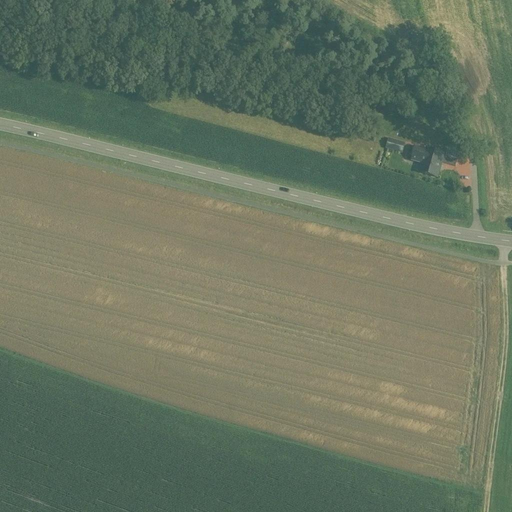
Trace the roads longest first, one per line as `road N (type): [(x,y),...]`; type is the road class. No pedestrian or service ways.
road 1 (tertiary): [(0,124),(511,241)]
road 2 (track): [(0,15),(375,116),(459,112),(472,131),(473,155)]
road 3 (track): [(505,240),(507,349),(486,511)]
